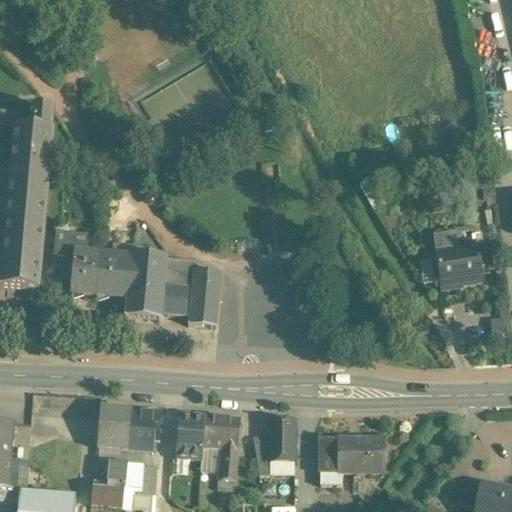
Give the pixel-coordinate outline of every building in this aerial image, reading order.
[(31,133),(15,132),(0,292),(39,296),(53,136),(51,135),(53,114),(33,112),(32,117),(31,133)] [(32,117),(0,114),(0,136),(1,136),(1,131),(15,132),(31,133),(32,117)] [(457,236),(433,239),(436,259),(441,294),(463,291),(463,289),(482,286),(480,272),(487,271),(485,254),(478,255),(477,253),(460,255),(457,236)] [(88,241),(56,238),(54,260),(69,261),(67,282),(72,282),(74,257),(87,258),(88,241)] [(87,258),(74,257),(72,282),(70,298),(96,300),(100,259),(87,258)] [(131,262),(100,259),(96,300),(128,303),(131,262)] [(69,261),(54,260),(52,284),(66,285),(67,282),(69,261)] [(165,263),(132,260),(131,262),(128,303),(126,322),(159,325),(160,317),(186,320),(188,295),(163,293),(165,263)] [(216,328),(224,275),(195,271),(188,325),(216,328)] [(169,278),(169,288),(191,289),(191,279),(169,278)] [(132,414),(102,411),(99,441),(105,441),(104,452),(128,454),(132,414)] [(162,416),(132,414),(128,454),(152,456),(153,445),(160,445),(162,416)] [(205,420),(180,418),(176,462),(201,464),(202,464),(205,420)] [(241,423),(205,420),(202,464),(201,464),(200,475),(219,477),(218,484),(236,485),(241,423)] [(14,425),(0,424),(0,489),(9,491),(14,425)] [(295,425),(269,425),(269,445),(269,466),(270,466),(295,466),(295,425)] [(383,443),(319,443),(319,477),(355,477),(383,477),(383,443)] [(269,445),(254,445),(259,481),(270,481),(270,466),(269,466),(269,445)] [(152,456),(128,454),(127,469),(143,470),(151,471),(152,456)] [(127,469),(109,468),(107,487),(107,488),(125,490),(127,469)] [(125,490),(125,493),(133,494),(141,495),(143,470),(127,469),(125,490)] [(143,470),(141,495),(156,496),(158,471),(151,471),(143,470)] [(236,485),(218,484),(218,494),(235,495),(236,485)] [(125,490),(107,488),(107,487),(93,486),(91,510),(108,511),(122,511),(125,493),(125,490)] [(511,511),(511,492),(481,486),(475,511),(511,511)] [(122,511),(131,511),(133,494),(125,493),(122,511)] [(18,511),(73,511),(74,495),(19,494),(18,511)] [(154,511),(156,496),(141,495),(133,494),(131,511),(154,511)]
